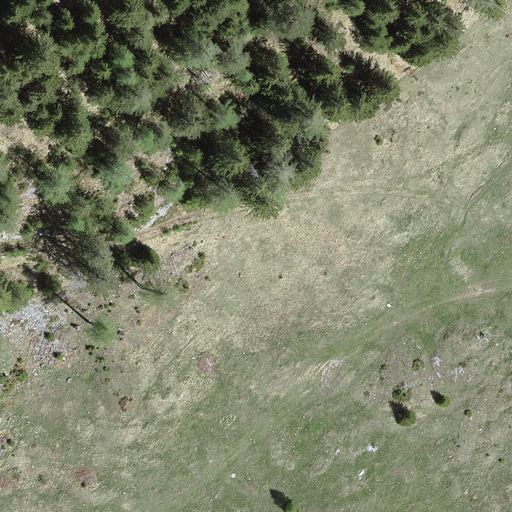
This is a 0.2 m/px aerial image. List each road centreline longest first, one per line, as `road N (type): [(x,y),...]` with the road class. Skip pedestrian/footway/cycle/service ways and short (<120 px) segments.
road 1 (track): [(511,218),(416,191),(343,189),(205,214),(122,240),(0,247)]
road 2 (track): [(511,280),(324,365),(170,511)]
